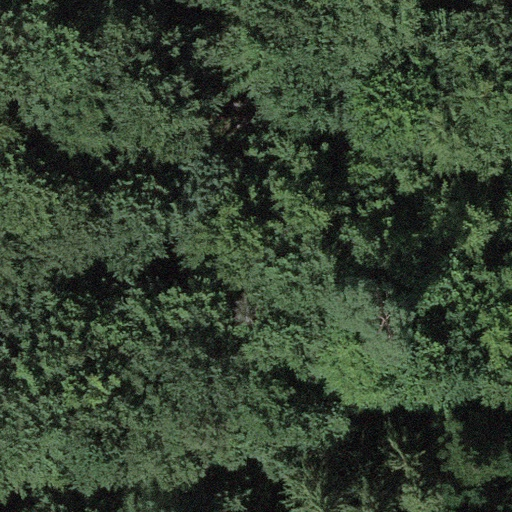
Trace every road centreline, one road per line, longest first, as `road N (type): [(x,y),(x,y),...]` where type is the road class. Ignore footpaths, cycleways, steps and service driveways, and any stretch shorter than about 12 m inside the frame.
road 1 (track): [(0,456),(511,338)]
road 2 (track): [(360,372),(205,0)]
